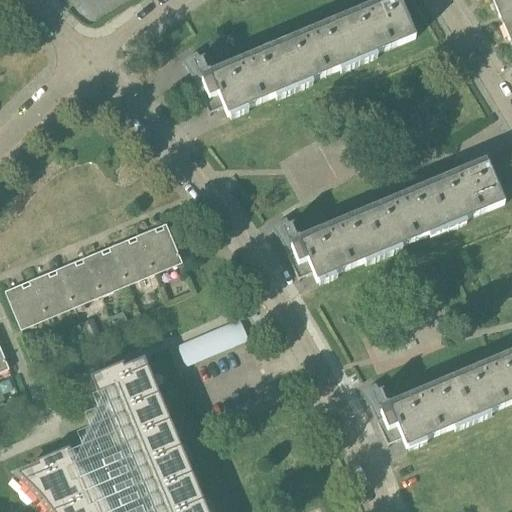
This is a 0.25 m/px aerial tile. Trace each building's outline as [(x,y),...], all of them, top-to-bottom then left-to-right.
[(416,39),(399,0),(384,0),(376,4),(208,75),(202,66),(195,55),(182,64),(185,69),(190,77),(208,115),(222,109),(227,119),(416,39)] [(511,0),(499,0),(491,3),(501,27),(511,22),(511,0)] [(511,22),(501,27),(511,50),(511,49),(511,22)] [(505,204),(486,160),(419,189),(297,240),(284,221),(271,230),(274,235),(279,242),(297,281),(312,274),(316,284),(505,204)] [(137,239),(139,244),(153,278),(181,266),(165,228),(164,228),(166,232),(151,239),(150,234),(137,239)] [(111,251),(112,255),(127,289),(153,278),(139,244),(125,250),(123,245),(111,251)] [(127,289),(112,255),(98,261),(96,257),(84,262),(86,266),(87,265),(102,300),(127,289)] [(57,273),(59,277),(73,311),(102,300),(87,265),(86,266),(71,272),(70,268),(57,273)] [(31,284),(32,288),(47,323),(73,311),(59,277),(45,283),(43,279),(31,284)] [(47,323),(32,288),(18,294),(16,290),(4,295),(20,334),(47,323)] [(248,343),(242,330),(239,323),(176,349),(185,370),(248,343)] [(0,376),(8,373),(0,353),(0,376)] [(511,406),(511,354),(490,363),(387,407),(373,388),(361,397),(364,402),(369,409),(387,448),(401,441),(405,451),(511,406)] [(100,405),(144,511),(205,511),(143,363),(123,371),(122,369),(123,369),(123,368),(90,381),(100,405)] [(144,511),(100,405),(76,462),(68,453),(35,466),(36,468),(37,467),(38,469),(17,478),(20,480),(37,499),(41,503),(47,511),(144,511)]
